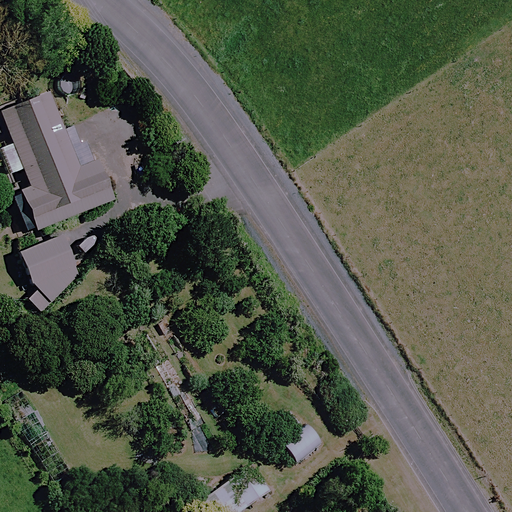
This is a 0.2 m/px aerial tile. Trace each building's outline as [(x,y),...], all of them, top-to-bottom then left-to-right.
[(25,234),(112,199),(93,151),(84,155),(73,128),(66,131),(51,93),(3,112),(15,142),(0,148),(0,151),(11,178),(27,171),(32,184),(9,193),(25,234)] [(41,315),(79,274),(62,234),(18,253),(32,284),(21,296),(41,315)] [(299,428),(288,414),(277,422),(288,437),(299,428)] [(319,442),(307,428),(284,449),(296,462),(319,442)] [(249,490),(240,477),(198,507),(201,511),(243,511),(269,494),(261,482),(249,490)]
